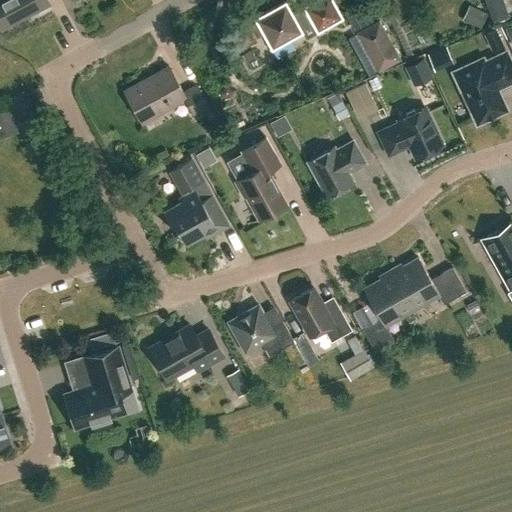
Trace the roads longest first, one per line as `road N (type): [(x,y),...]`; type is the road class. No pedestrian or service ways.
road 1 (residential): [(135,245),(165,293),(190,292),(386,231),(448,174),(511,153)]
road 2 (residential): [(0,475),(35,463),(46,440),(9,317),(18,284),(135,245)]
road 3 (residential): [(135,245),(60,94),(60,73),(77,56),(187,0)]
